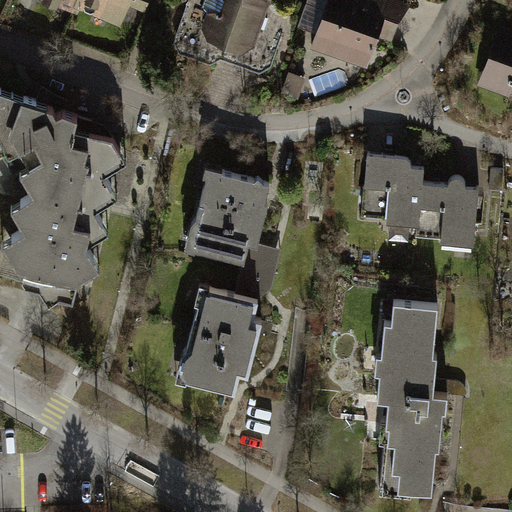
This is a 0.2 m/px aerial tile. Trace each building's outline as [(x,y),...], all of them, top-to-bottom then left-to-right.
[(48,0),(127,29),(137,0),(48,0)] [(271,0),(213,0),(201,38),(252,56),(271,0)] [(401,0),(330,0),(315,45),(378,67),(401,0)] [(511,28),(499,24),(479,81),(511,92),(511,28)] [(14,127),(26,88),(0,79),(0,129),(14,127)] [(83,106),(26,88),(14,127),(51,139),(47,152),(23,165),(35,187),(10,200),(23,222),(0,234),(0,236),(15,264),(74,279),(101,264),(87,239),(110,226),(97,204),(120,191),(106,167),(130,154),(116,131),(79,119),(83,106)] [(430,159),(369,151),(361,211),(423,219),(421,233),(473,239),(480,189),(467,171),(429,166),(430,159)] [(275,179),(205,161),(183,242),(253,261),(275,179)] [(265,295),(198,279),(176,374),(243,389),(265,295)] [(442,297),(390,291),(379,394),(399,396),(391,478),(439,483),(448,388),(433,387),(442,297)]
